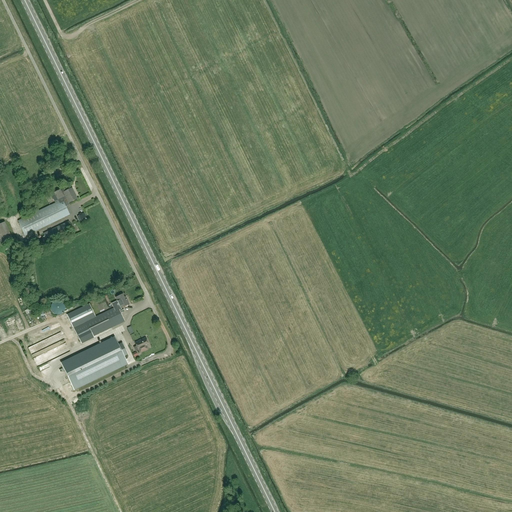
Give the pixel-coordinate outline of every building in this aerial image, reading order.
[(65,206),(64,203),(68,202),(69,203),(77,199),(72,188),(63,192),(61,193),(60,190),(54,192),(59,201),(18,221),(25,236),(69,214),(65,206)] [(80,221),(81,222),(86,220),(83,214),(76,217),(78,222),(80,221)] [(73,230),(69,222),(43,234),(47,242),(73,230)] [(13,241),(5,223),(0,224),(0,244),(1,247),(13,241)] [(97,316),(95,317),(89,304),(82,307),(67,315),(68,318),(76,334),(81,344),(94,338),(93,336),(97,334),(125,321),(119,309),(121,308),(129,304),(126,299),(125,300),(122,294),(116,297),(117,301),(111,304),(112,305),(109,306),(110,310),(97,316)] [(59,301),(57,301),(55,301),(53,302),(52,304),(51,305),(51,308),(51,310),(53,313),(54,314),(57,315),(59,315),(62,314),(63,312),(65,311),(65,309),(65,306),(64,304),(63,302),(61,301),(59,301)] [(61,332),(33,345),(37,353),(64,341),(61,332)] [(133,347),(135,351),(138,350),(140,353),(148,349),(146,345),(148,344),(145,338),(135,343),(136,346),(133,347)] [(62,364),(75,392),(128,367),(126,361),(126,351),(123,344),(119,346),(120,349),(120,351),(117,351),(117,345),(115,346),(112,346),(110,342),(106,343),(105,341),(105,345),(102,345),(102,344),(73,358),(76,358),(62,364)]
